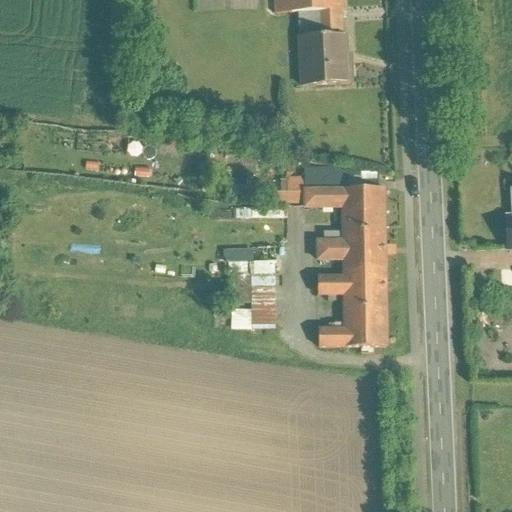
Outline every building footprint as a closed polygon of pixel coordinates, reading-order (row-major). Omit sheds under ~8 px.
[(352,0),(281,0),(282,16),(326,14),(327,36),(304,38),(306,87),(356,84),(352,0)] [(196,155),(194,169),(222,172),(224,159),(196,155)] [(297,204),(293,181),(278,183),(280,193),(257,197),(256,187),(225,192),(226,199),(237,197),(239,213),(297,204)] [(389,189),(305,191),(306,212),(343,211),(344,240),(320,240),(321,262),(345,262),(345,277),(321,278),(321,299),(347,299),(347,331),(320,331),(321,351),(391,350),(389,189)] [(251,264),(251,253),(220,253),(221,265),(251,264)] [(253,264),(272,263),(272,253),(252,254),(253,264)] [(230,335),(275,333),(273,265),(248,266),(250,313),(229,314),(230,335)] [(248,282),(248,266),(223,266),(223,282),(248,282)]
